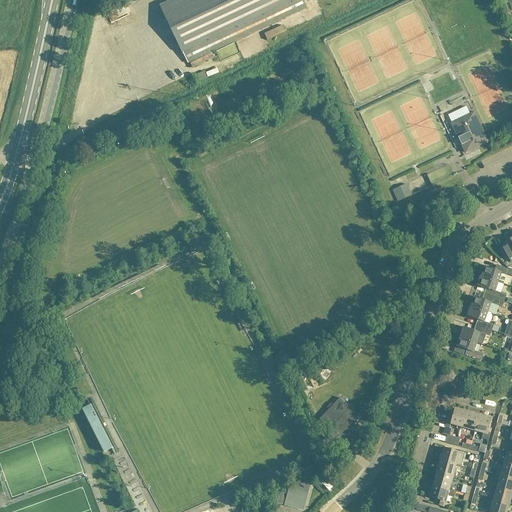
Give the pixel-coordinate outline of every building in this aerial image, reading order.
[(188,64),(305,9),(301,0),(175,0),(160,7),(182,53),(182,52),(188,64)] [(451,124),(464,154),(487,144),(474,114),(451,124)] [(418,192),(427,190),(425,180),(416,182),(418,192)] [(405,199),(400,188),(392,191),(397,203),(405,199)] [(511,239),(505,243),(506,246),(502,249),(510,263),(511,261),(511,239)] [(511,277),(511,270),(508,269),(506,270),(505,268),(497,265),(495,271),(484,267),(481,277),(497,283),(501,273),(511,277)] [(494,292),(497,283),(481,277),(477,287),(486,290),(484,295),(504,302),(506,296),(494,292)] [(504,302),(484,295),(482,300),(473,297),(470,307),(487,313),(490,304),(502,308),(504,302)] [(482,328),(487,330),(492,332),(494,326),(487,324),(489,323),(491,321),(491,319),(491,317),(491,314),(487,313),(470,307),(466,317),(477,321),(475,326),(482,328)] [(476,344),(480,334),(473,332),(463,328),(459,338),(476,344)] [(482,328),(480,334),(490,337),(492,332),(487,330),(482,328)] [(511,334),(511,331),(506,330),(503,336),(510,339),(511,334)] [(483,355),(473,352),(476,344),(459,338),(456,348),(466,351),(464,356),(480,361),(483,355)] [(333,406),(321,419),(320,419),(322,422),(331,430),(328,432),(327,434),(331,437),(337,443),(341,439),(351,449),(360,439),(366,433),(356,424),(360,418),(339,399),(333,406)] [(445,424),(450,425),(462,428),(467,412),(454,409),(452,416),(448,414),(445,424)] [(92,411),(85,414),(93,430),(99,427),(97,424),(98,423),(92,411)] [(474,432),(479,416),(467,412),(462,428),(474,432)] [(479,416),(474,432),(482,434),(481,439),(487,441),(489,434),(487,433),(491,419),(479,416)] [(445,443),(457,447),(460,439),(447,436),(445,443)] [(470,450),(470,446),(471,443),(467,442),(466,445),(463,444),(462,448),(470,450)] [(440,461),(455,465),(459,453),(443,449),(440,461)] [(503,465),(511,467),(511,454),(506,453),(503,465)] [(436,473),(452,478),(455,465),(440,461),(436,473)] [(499,477),(511,480),(511,467),(503,465),(499,477)] [(452,478),(436,473),(433,486),(448,490),(452,478)] [(511,494),(511,492),(511,480),(499,477),(496,490),(511,494)] [(443,507),(446,497),(453,498),(455,492),(448,490),(433,486),(429,498),(435,500),(434,504),(443,507)] [(284,506),(287,507),(303,511),(307,494),(288,489),(284,506)] [(511,494),(496,490),(493,502),(508,506),(511,494)] [(277,504),(279,505),(282,506),(285,495),(279,493),(277,504)] [(506,511),(508,506),(493,502),(489,511),(506,511)]
